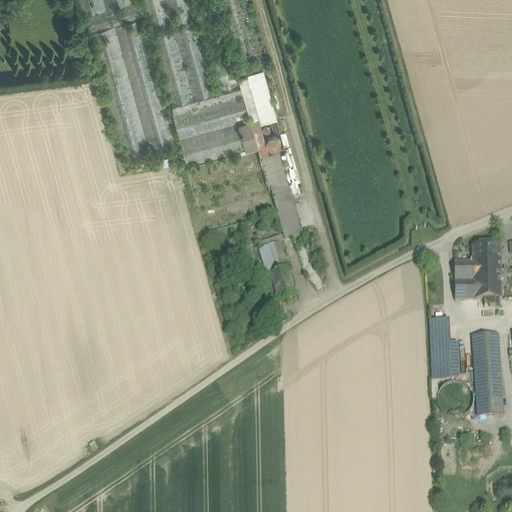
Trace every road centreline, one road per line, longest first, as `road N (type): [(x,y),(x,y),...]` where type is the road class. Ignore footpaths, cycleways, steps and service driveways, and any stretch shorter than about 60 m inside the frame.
road 1 (track): [(511,210),(339,292),(19,511)]
road 2 (track): [(339,292),(258,0)]
